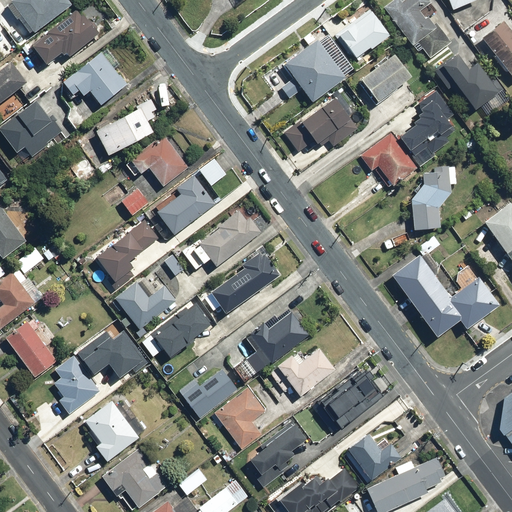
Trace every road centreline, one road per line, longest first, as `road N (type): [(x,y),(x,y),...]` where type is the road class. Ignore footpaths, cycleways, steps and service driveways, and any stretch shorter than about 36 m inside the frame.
road 1 (residential): [(200,79),(442,406)]
road 2 (residential): [(200,79),(310,0)]
